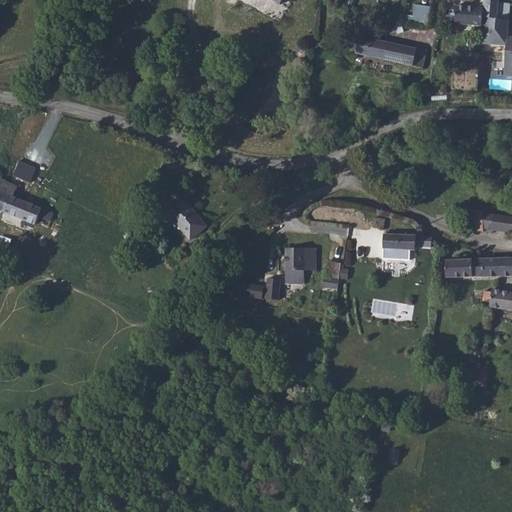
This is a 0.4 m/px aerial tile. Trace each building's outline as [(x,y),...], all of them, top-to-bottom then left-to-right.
[(500,0),(485,0),(485,7),(484,18),(486,18),(499,19),(500,3),(500,0)] [(500,3),(499,19),(486,18),(484,44),(507,46),(506,63),(497,62),(497,68),(505,69),(504,76),(511,76),(511,37),(508,38),(511,4),(500,3)] [(415,4),(414,15),(412,15),(411,23),(430,25),(432,5),(415,4)] [(455,24),(483,26),(484,18),(485,7),(477,6),(477,8),(457,6),(455,24)] [(424,69),(428,51),(361,37),(357,54),(424,69)] [(23,178),(19,185),(46,198),(51,188),(33,179),(38,166),(22,159),(15,175),(23,178)] [(0,176),(0,208),(36,224),(40,215),(52,220),(54,213),(42,208),(46,198),(19,185),(16,184),(0,176)] [(208,227),(186,200),(166,217),(170,222),(174,219),(191,240),(208,227)] [(511,232),(511,216),(472,210),(472,230),(484,232),(484,229),(511,232)] [(384,229),(386,220),(376,218),(374,227),(384,229)] [(432,248),(433,237),(417,236),(400,235),(400,237),(396,237),(396,235),(385,234),(384,249),(396,250),(396,248),(399,248),(399,250),(416,251),(416,247),(432,248)] [(3,237),(0,243),(0,246),(8,249),(13,239),(3,237)] [(316,271),(316,248),(287,249),(286,284),(306,284),(305,271),(316,271)] [(183,268),(194,258),(188,252),(178,263),(183,268)] [(447,278),(511,276),(511,257),(447,260),(447,278)] [(200,264),(194,258),(183,268),(189,274),(200,264)] [(340,279),(342,265),(328,263),(326,276),(340,279)] [(281,280),(269,278),(267,299),(279,300),(281,280)] [(323,287),(338,289),(340,281),(325,278),(323,287)] [(242,296),(263,299),(265,287),(244,284),(243,290),(243,294),(242,296)] [(511,310),(511,292),(493,289),(493,292),(491,302),(490,307),(511,310)] [(491,302),(493,292),(485,291),(483,301),(491,302)] [(472,354),(481,356),(482,347),(480,347),(481,343),(477,342),(476,346),(473,346),(472,354)] [(480,378),(488,379),(489,372),(481,371),(480,378)]
